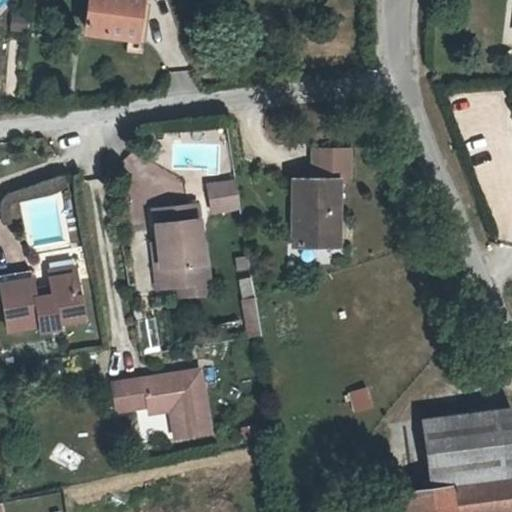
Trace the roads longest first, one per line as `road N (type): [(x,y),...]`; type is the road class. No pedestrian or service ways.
road 1 (residential): [(0,122),(392,59)]
road 2 (residential): [(392,59),(511,348)]
